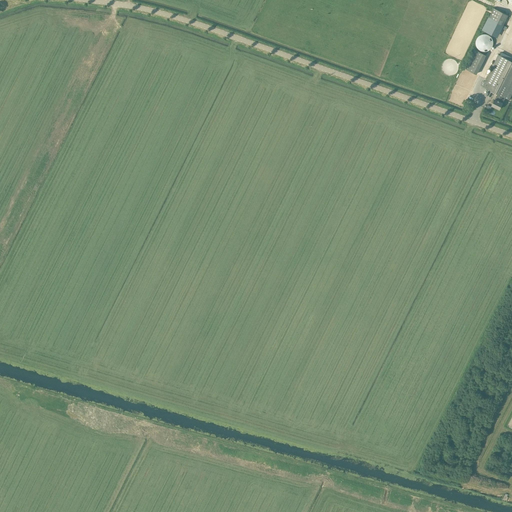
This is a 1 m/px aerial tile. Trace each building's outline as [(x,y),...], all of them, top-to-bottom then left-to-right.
[(494,8),(488,18),(504,26),(509,15),(494,8)] [(488,18),(482,30),(497,38),(503,26),(488,18)] [(480,42),(480,43),(479,44),(479,45),(479,46),(479,47),(479,48),(480,48),(480,49),(481,49),(481,50),(482,50),(482,51),(483,51),(484,52),(485,52),(486,52),(487,52),(488,51),(489,51),(490,50),(491,49),(492,48),(492,47),(492,46),(492,45),(492,44),(492,43),(492,42),(491,42),(491,41),(490,41),(490,40),(489,40),(488,39),(487,39),(486,39),(485,39),(484,39),(483,39),(482,40),(481,40),(481,41),(480,42)] [(465,68),(477,74),(486,54),(474,49),(465,68)] [(510,100),(511,95),(511,60),(499,54),(487,77),(496,82),(492,91),(498,94),(495,99),(499,101),(503,103),(506,98),(510,100)] [(492,91),(496,82),(487,77),(489,78),(487,82),(485,81),(483,86),(492,91)]
